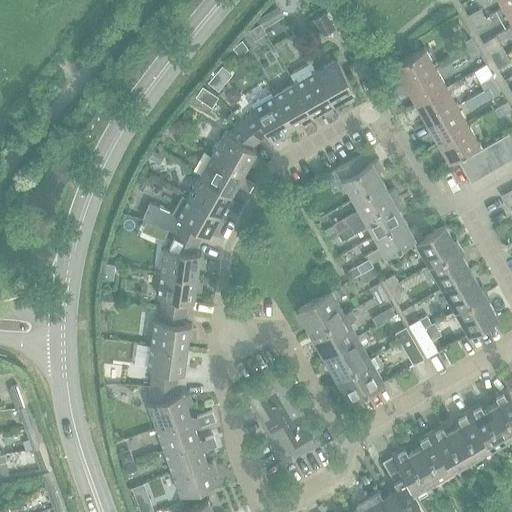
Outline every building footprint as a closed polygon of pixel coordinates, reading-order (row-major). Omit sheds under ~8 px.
[(511,0),(503,5),(511,20),(511,0)] [(480,7),(468,15),(472,22),(484,15),(480,7)] [(322,34),(333,27),(325,12),(313,19),(322,34)] [(489,23),(484,15),(472,22),(477,30),(489,23)] [(471,37),(458,44),(462,51),(475,44),(471,37)] [(479,52),(475,44),(462,51),(467,59),(479,52)] [(506,53),(502,45),(489,52),(493,60),(506,53)] [(394,64),(405,84),(436,67),(424,47),(394,64)] [(506,53),(493,60),(498,68),(511,60),(506,53)] [(336,58),(315,70),(332,102),(354,89),(336,58)] [(436,67),(405,84),(416,103),(446,86),(436,67)] [(315,70),(295,82),(312,113),(332,102),(315,70)] [(492,74),(480,81),(484,89),(496,82),(492,74)] [(295,82),(274,93),(292,125),(312,113),(295,82)] [(501,89),(496,82),(484,89),(488,96),(501,89)] [(446,86),(416,103),(427,121),(457,104),(446,86)] [(254,109),(242,119),(259,139),(267,132),(270,137),(292,125),(274,93),(252,106),(254,109)] [(499,115),(511,108),(507,101),(495,108),(499,115)] [(457,104),(427,121),(437,140),(468,123),(457,104)] [(328,121),(337,116),(333,108),(324,113),(328,121)] [(224,132),(212,152),(244,170),(255,149),(250,146),(259,139),(242,119),(226,133),(224,132)] [(307,133),(316,128),(312,120),(303,125),(307,133)] [(468,123),(437,140),(449,160),(479,143),(468,123)] [(511,132),(511,131),(501,137),(511,157),(511,132)] [(511,157),(501,137),(490,143),(502,164),(511,158),(511,157)] [(490,143),(480,149),(492,170),(502,164),(490,143)] [(480,149),(470,155),(481,176),(492,170),(480,149)] [(212,152),(200,173),(231,191),(232,190),(232,191),(244,170),(212,152)] [(336,168),(353,197),(383,181),(377,171),(382,167),(380,162),(379,163),(377,159),(379,158),(378,157),(366,164),(360,154),(336,168)] [(481,176),(470,155),(459,161),(471,182),(481,176)] [(200,173),(188,195),(220,212),(232,191),(232,190),(231,191),(200,173)] [(249,190),(254,181),(247,177),(242,186),(249,190)] [(345,215),(350,224),(398,197),(400,196),(399,194),(397,195),(395,192),(396,192),(393,187),(388,190),(383,181),(353,197),(359,208),(345,215)] [(511,189),(501,195),(511,213),(511,189)] [(142,217),(174,231),(198,241),(202,231),(208,234),(220,212),(188,195),(187,196),(183,194),(173,212),(148,202),(142,217)] [(398,197),(350,224),(354,232),(368,224),(374,235),(404,218),(398,208),(404,205),(401,200),(400,200),(398,197)] [(237,211),(242,202),(235,198),(230,207),(237,211)] [(404,218),(374,235),(380,245),(366,253),(371,261),(385,253),(385,254),(421,233),(421,232),(419,233),(417,230),(418,229),(415,224),(409,227),(404,218)] [(417,241),(430,265),(431,265),(458,249),(444,225),(417,241)] [(164,246),(161,270),(196,275),(200,251),(194,251),(198,241),(174,231),(167,247),(164,246)] [(458,249),(431,265),(430,265),(423,269),(429,279),(436,274),(443,287),(471,272),(458,249)] [(161,295),(160,307),(186,311),(187,299),(193,300),(196,275),(161,270),(157,295),(161,295)] [(471,272),(443,287),(456,310),(484,295),(471,272)] [(394,273),(383,279),(388,288),(399,282),(394,273)] [(379,281),(369,287),(375,296),(385,290),(379,281)] [(399,282),(388,288),(393,296),(403,290),(399,282)] [(298,308),(311,331),(344,313),(331,290),(298,308)] [(385,290),(375,296),(379,304),(389,298),(385,290)] [(484,295),(456,310),(469,333),(497,317),(484,295)] [(154,318),(151,343),(186,347),(190,323),(184,322),(186,311),(160,307),(158,319),(154,318)] [(344,313),(311,331),(324,353),(357,335),(344,313)] [(425,328),(419,318),(409,324),(414,333),(425,328)] [(411,336),(405,326),(395,332),(400,341),(411,336)] [(425,328),(414,333),(427,356),(437,350),(425,328)] [(357,335),(324,353),(337,376),(370,358),(357,335)] [(411,336),(400,341),(413,364),(424,358),(411,336)] [(151,368),(150,385),(177,382),(177,371),(183,372),(186,347),(151,343),(147,367),(151,368)] [(370,358),(337,376),(351,401),(383,382),(370,358)] [(177,382),(150,385),(149,403),(147,403),(156,428),(190,415),(181,391),(176,393),(177,382)] [(10,387),(17,408),(24,405),(17,385),(10,387)] [(499,401),(490,406),(507,435),(511,432),(511,396),(507,389),(496,395),(499,401)] [(480,404),(470,410),(489,446),(507,435),(490,406),(484,409),(480,404)] [(24,405),(17,408),(25,429),(31,427),(24,405)] [(197,416),(200,426),(216,420),(212,410),(197,416)] [(461,423),(453,427),(470,457),(489,446),(470,410),(457,417),(461,423)] [(190,415),(156,428),(164,450),(198,438),(190,415)] [(442,426),(431,433),(451,467),(470,457),(453,427),(445,432),(442,426)] [(31,427),(25,429),(28,438),(22,440),(26,449),(32,448),(32,449),(39,447),(31,427)] [(423,444),(415,449),(432,478),(451,467),(431,433),(420,439),(423,444)] [(209,448),(217,445),(213,435),(205,438),(209,448)] [(198,438),(164,450),(172,472),(206,460),(198,438)] [(39,447),(32,449),(39,469),(46,467),(39,447)] [(393,454),(405,475),(413,489),(414,488),(426,509),(414,488),(432,478),(415,449),(408,453),(405,448),(393,454)] [(206,460),(172,472),(180,495),(214,482),(206,460)] [(41,475),(45,486),(52,484),(48,473),(41,475)] [(397,487),(390,491),(402,511),(421,511),(426,509),(414,488),(413,489),(405,475),(394,481),(397,487)] [(52,484),(45,486),(53,507),(59,504),(52,484)] [(143,494),(149,511),(166,506),(159,488),(143,494)] [(379,490),(368,497),(376,511),(402,511),(390,491),(382,495),(379,490)] [(359,509),(353,511),(376,511),(368,497),(356,503),(359,509)] [(213,511),(207,500),(182,511),(213,511)] [(7,503),(0,505),(0,511),(10,509),(7,503)]
